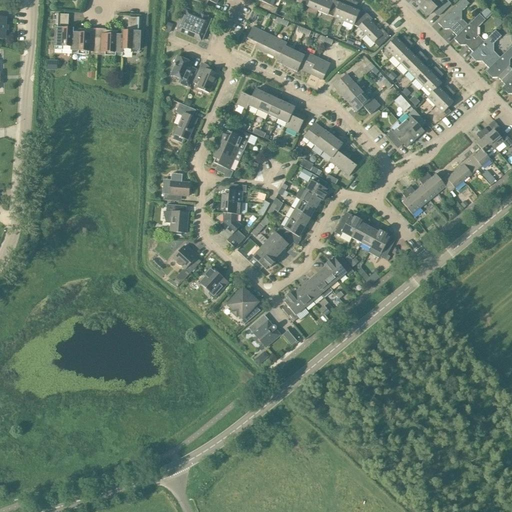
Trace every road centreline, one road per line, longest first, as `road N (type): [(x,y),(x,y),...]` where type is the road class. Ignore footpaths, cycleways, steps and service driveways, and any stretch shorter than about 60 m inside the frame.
road 1 (tertiary): [(174,468),(230,433),(432,267)]
road 2 (residential): [(268,293),(201,232),(196,166),(233,60)]
road 3 (tertiary): [(0,262),(18,211),(32,0)]
road 4 (residential): [(388,172),(334,107),(233,60)]
road 5 (residential): [(377,203),(342,195),(306,265),(268,293)]
road 6 (residential): [(493,98),(396,0)]
road 7 (tertiary): [(43,511),(174,468)]
road 8 (residential): [(493,98),(430,154),(388,172)]
